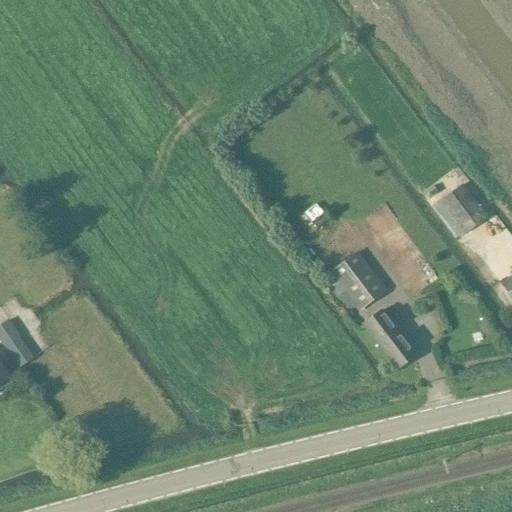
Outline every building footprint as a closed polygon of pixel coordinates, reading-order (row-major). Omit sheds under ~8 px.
[(463,186),(439,203),(463,235),(486,218),(463,186)] [(386,205),(369,215),(395,258),(413,247),(386,205)] [(386,291),(358,253),(331,273),(359,311),(386,291)] [(511,274),(498,284),(511,302),(511,274)] [(361,325),(393,366),(410,352),(379,311),(361,325)] [(9,322),(0,327),(0,340),(5,348),(20,370),(35,359),(20,338),(9,322)] [(0,386),(9,381),(0,368),(0,386)]
